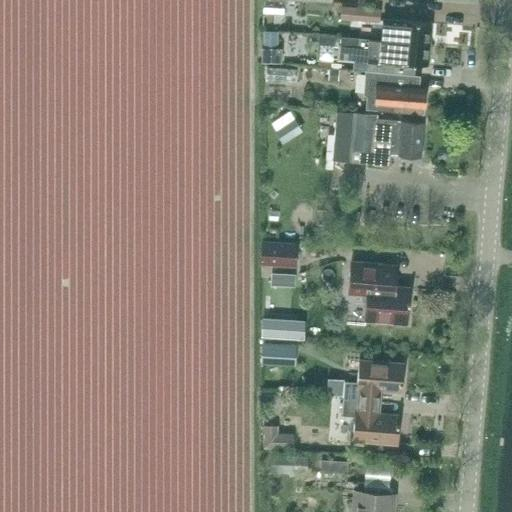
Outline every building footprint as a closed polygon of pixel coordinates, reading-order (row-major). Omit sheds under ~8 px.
[(378,22),(380,9),(342,6),(341,18),(378,22)] [(383,19),(381,40),(430,44),(432,23),(383,19)] [(340,37),(339,58),(353,60),(353,69),(371,71),(394,73),(395,62),(428,65),(430,44),(381,40),(381,41),(340,37)] [(303,73),(303,58),(270,57),(270,72),(303,73)] [(371,71),(368,94),(376,98),(374,110),(423,114),(425,88),(413,87),(414,76),(420,77),(420,75),(394,73),(371,71)] [(275,111),(279,121),(301,112),(296,102),(275,111)] [(376,115),(374,115),(336,112),(332,159),(350,161),(350,162),(390,165),(391,153),(419,155),(422,123),(376,120),(376,115)] [(295,245),(263,242),(261,264),(285,266),(286,258),(294,259),(295,245)] [(382,285),(384,264),(352,261),(350,284),(368,285),(365,319),(406,323),(408,303),(409,304),(409,299),(408,299),(408,295),(394,294),(395,286),(382,285)] [(263,344),(262,360),(286,362),(287,346),(263,344)] [(400,391),(403,362),(359,359),(357,382),(344,380),(342,398),(370,400),(371,388),(400,391)] [(370,412),(370,400),(342,398),(341,414),(354,415),(352,439),(396,442),(398,414),(370,412)] [(277,426),(263,426),(263,447),(291,447),(291,434),(276,433),(277,426)] [(306,458),(271,455),(270,471),(305,473),(306,458)] [(321,460),(320,471),(348,473),(348,461),(321,460)] [(390,511),(392,494),(356,491),(354,511),(390,511)]
